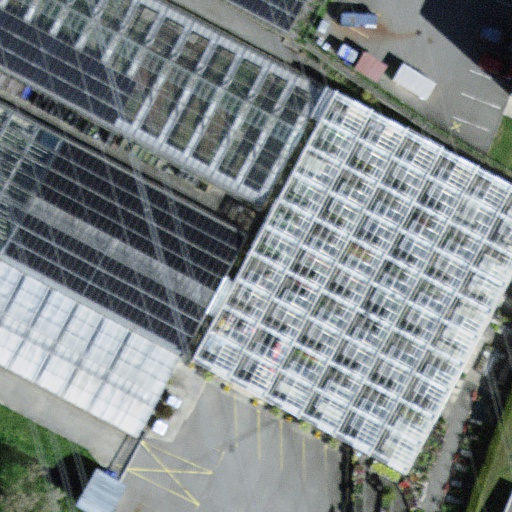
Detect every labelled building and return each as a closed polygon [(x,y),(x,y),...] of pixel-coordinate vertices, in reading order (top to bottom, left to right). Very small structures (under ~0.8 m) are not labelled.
[(134,0),(0,0),(0,75),(274,220),(335,106),(268,71),(134,0)] [(305,0),(134,0),(268,71),(305,0)] [(197,364),(410,476),(511,284),(511,179),(343,90),(335,106),(274,220),(258,250),(197,364)] [(0,113),(0,259),(197,364),(258,250),(0,113)] [(0,260),(0,367),(142,447),(188,366),(0,260)]
